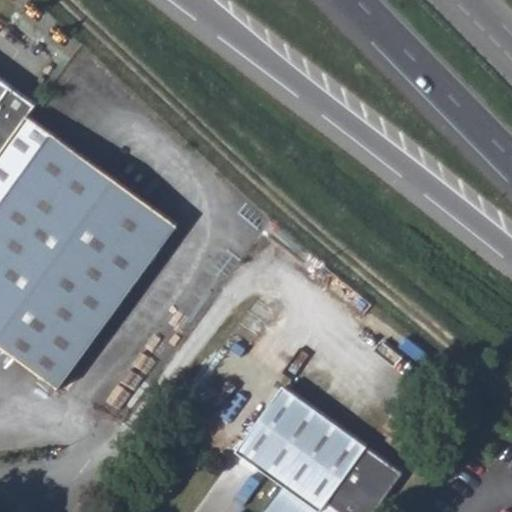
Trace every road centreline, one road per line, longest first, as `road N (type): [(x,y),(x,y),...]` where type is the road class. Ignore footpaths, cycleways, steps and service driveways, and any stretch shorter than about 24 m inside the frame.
road 1 (residential): [(78,76),(238,208),(241,239),(71,479),(11,511)]
road 2 (trunk): [(188,0),(511,254)]
road 3 (trunk): [(358,0),(511,157)]
